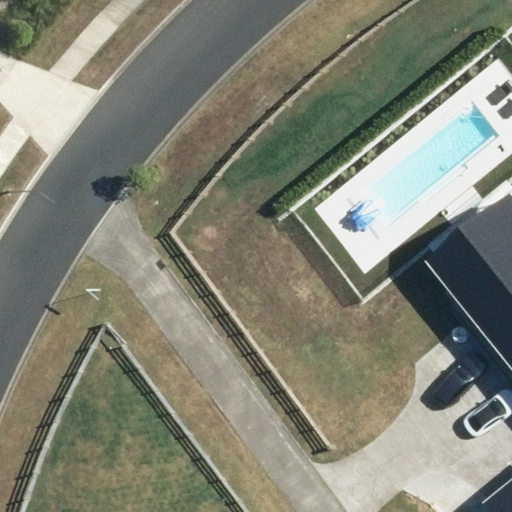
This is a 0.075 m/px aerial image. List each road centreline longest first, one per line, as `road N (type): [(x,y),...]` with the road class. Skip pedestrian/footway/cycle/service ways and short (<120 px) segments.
road 1 (residential): [(86,170),(327,511)]
road 2 (residential): [(86,170),(183,38),(231,0)]
road 3 (residential): [(0,320),(86,170)]
